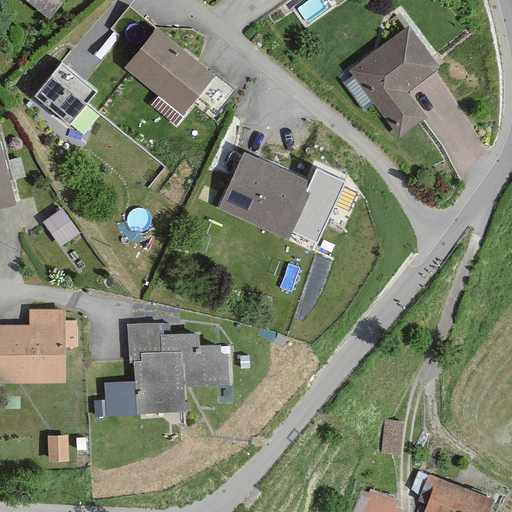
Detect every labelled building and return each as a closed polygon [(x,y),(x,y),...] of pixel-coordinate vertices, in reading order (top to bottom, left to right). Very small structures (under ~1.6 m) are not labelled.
[(66,0),(19,0),(47,23),(66,0)] [(443,71),(412,28),(349,73),(355,80),(344,87),(361,110),(371,104),(398,141),(427,121),(409,96),(443,71)] [(233,94),(159,32),(125,72),(159,99),(151,109),(177,130),(198,104),(214,117),(233,94)] [(95,87),(62,61),(37,92),(70,119),(95,87)] [(0,211),(17,207),(0,138),(0,211)] [(308,183),(245,156),(220,213),(294,246),(301,232),(321,188),(308,183)] [(318,162),(308,183),(321,188),(301,232),(321,241),(351,177),(318,162)] [(76,237),(62,215),(45,226),(59,248),(76,237)] [(67,314),(31,314),(31,329),(0,328),(0,383),(68,383),(68,351),(77,351),(77,324),(67,324),(67,314)] [(137,369),(138,416),(188,414),(188,390),(235,388),(233,349),(202,350),(202,336),(164,338),(164,326),(128,327),(130,369),(137,369)] [(401,457),(403,427),(386,425),(384,455),(401,457)] [(70,464),(69,437),(48,438),(49,465),(70,464)] [(493,511),(496,505),(430,479),(416,511),(493,511)] [(396,511),(395,511),(398,505),(361,491),(352,511),(396,511)]
